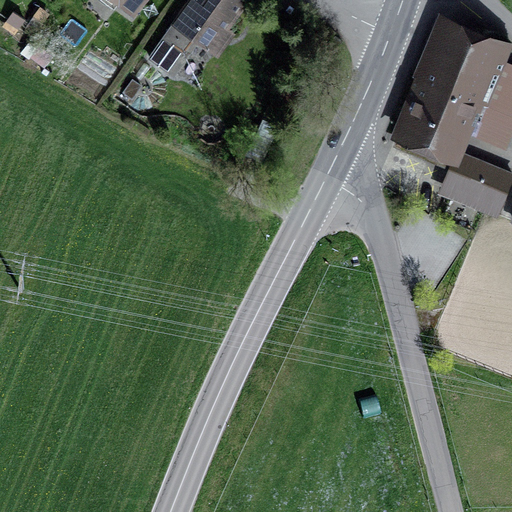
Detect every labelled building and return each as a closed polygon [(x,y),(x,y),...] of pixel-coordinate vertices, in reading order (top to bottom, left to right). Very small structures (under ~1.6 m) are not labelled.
[(107,0),(130,16),(141,0),(107,0)] [(244,3),(239,0),(188,0),(170,28),(174,30),(167,40),(187,53),(194,42),(219,58),(233,36),(225,31),(244,3)] [(504,43),(437,17),(387,141),(455,167),(466,138),(497,63),(504,43)] [(511,129),(511,69),(497,63),(466,138),(502,153),(511,129)] [(278,125),(262,118),(247,151),(263,158),(278,125)] [(504,203),(511,184),(511,178),(465,159),(459,173),(455,171),(443,199),(483,216),(491,197),(504,203)]
